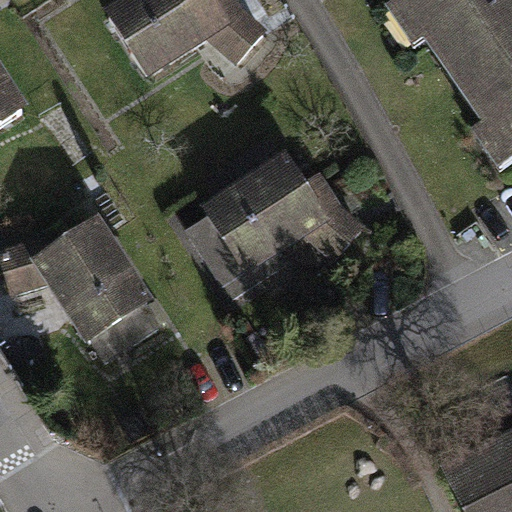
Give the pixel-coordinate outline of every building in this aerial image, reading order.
[(209,0),(147,0),(107,25),(150,95),(210,53),(238,75),(271,41),(246,23),(235,5),(219,14),(209,0)] [(511,0),(421,0),(382,27),(412,70),(426,60),(486,146),(475,154),(500,191),(511,182),(511,0)] [(0,127),(31,107),(0,57),(0,127)] [(291,151),(204,208),(249,276),(307,241),(340,267),(370,229),(346,208),(321,173),(309,180),(291,151)] [(0,257),(14,298),(49,287),(88,345),(92,343),(107,365),(162,328),(149,306),(157,300),(102,218),(54,246),(50,235),(0,251),(0,257)] [(511,511),(511,426),(436,464),(459,511),(511,511)]
